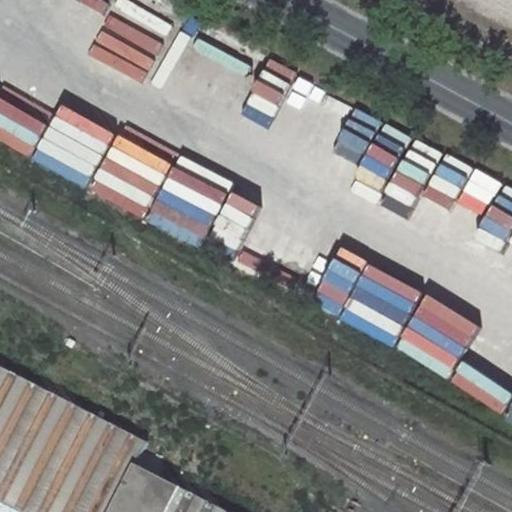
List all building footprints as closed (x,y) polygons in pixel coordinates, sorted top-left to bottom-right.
[(312,92),(261,61),(241,94),(291,125),(312,92)] [(72,176),(89,130),(34,110),(17,155),(72,176)] [(271,285),(304,219),(163,148),(134,206),(191,234),(189,237),(246,265),(243,271),(271,285)] [(445,377),(456,360),(427,343),(416,360),(445,377)] [(146,442),(0,365),(0,501),(21,511),(110,511),(135,464),(146,442)] [(168,511),(181,488),(135,464),(110,511),(168,511)] [(227,511),(181,488),(168,511),(227,511)]
